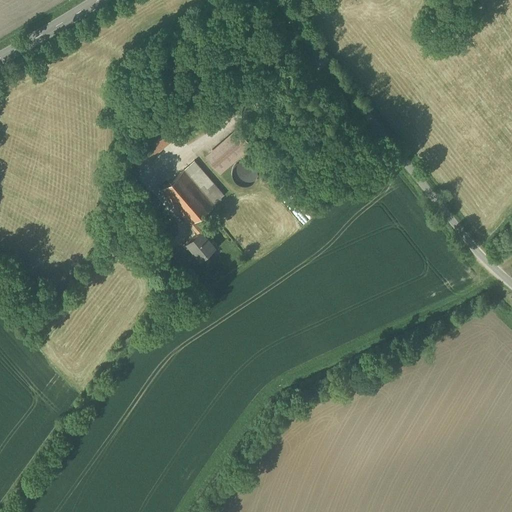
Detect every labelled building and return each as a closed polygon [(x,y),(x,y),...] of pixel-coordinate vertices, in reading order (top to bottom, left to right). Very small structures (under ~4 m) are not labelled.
[(457,11),(444,5),(440,14),(454,20),(457,11)] [(169,111),(134,140),(149,158),(184,129),(169,111)] [(251,144),(238,129),(231,135),(244,151),(251,144)] [(231,135),(207,155),(221,171),(244,151),(231,135)] [(134,140),(125,148),(141,166),(149,158),(134,140)] [(224,195),(195,160),(161,189),(191,224),(224,195)] [(249,161),(245,160),(242,161),(240,162),(238,163),(236,164),(234,166),(233,168),(233,170),(233,171),(233,173),(233,176),(233,177),(234,178),(235,180),(236,182),(237,183),(238,184),(239,184),(241,185),(244,186),(246,186),(248,185),(250,185),(252,184),(254,183),(255,181),(257,179),(257,178),(258,176),(258,175),(258,173),(258,171),(258,169),(257,168),(257,167),(256,166),(255,164),(254,163),(252,162),(249,161)] [(202,230),(188,242),(202,259),(216,247),(202,230)]
